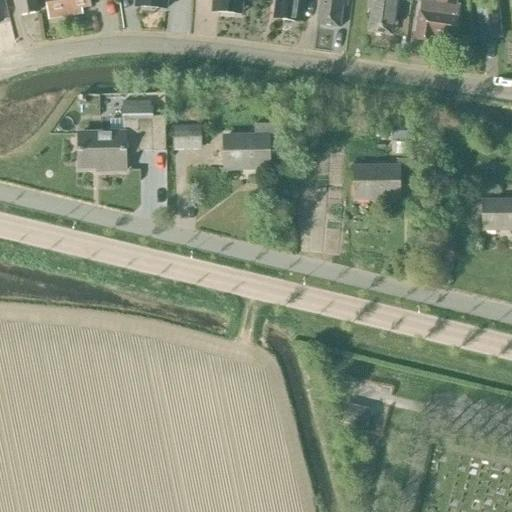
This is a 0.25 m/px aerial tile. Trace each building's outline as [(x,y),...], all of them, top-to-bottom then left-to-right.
[(15,0),(19,17),(37,13),(34,0),(15,0)] [(45,0),(49,21),(82,15),(81,9),(91,8),(89,0),(45,0)] [(136,0),(136,8),(166,10),(166,0),(136,0)] [(212,0),(212,7),(218,8),(218,14),(236,15),(237,0),(212,0)] [(273,19),(297,23),(298,16),(303,16),(304,0),(270,0),(270,1),(276,2),(273,19)] [(319,0),(316,25),(339,29),(343,6),(347,7),(347,0),(319,0)] [(368,0),(367,10),(371,10),(368,33),(391,36),(392,27),(396,27),(400,0),(368,0)] [(455,0),(437,0),(436,4),(421,1),(415,40),(432,43),(433,37),(455,41),(458,19),(457,19),(459,7),(454,6),(455,0)] [(481,40),(501,38),(497,4),(477,6),(481,40)] [(153,119),(152,108),(121,108),(122,119),(153,119)] [(166,153),(165,118),(153,119),(153,122),(125,122),(111,122),(111,135),(78,135),(79,170),(105,169),(105,173),(125,172),(125,161),(139,153),(166,153)] [(224,138),(224,171),(267,170),(267,156),(283,155),(282,125),(254,126),(254,137),(224,138)] [(201,147),(201,127),(173,128),(173,147),(201,147)] [(391,141),(412,141),(412,127),(391,127),(391,141)] [(305,155),(294,251),(339,256),(346,190),(328,188),(330,172),(323,171),(325,157),(305,155)] [(412,187),(412,161),(397,161),(397,168),(354,169),(355,202),(397,202),(397,187),(412,187)] [(511,200),(482,201),(483,232),(511,231),(511,200)] [(345,422),(365,427),(369,412),(349,407),(345,422)]
